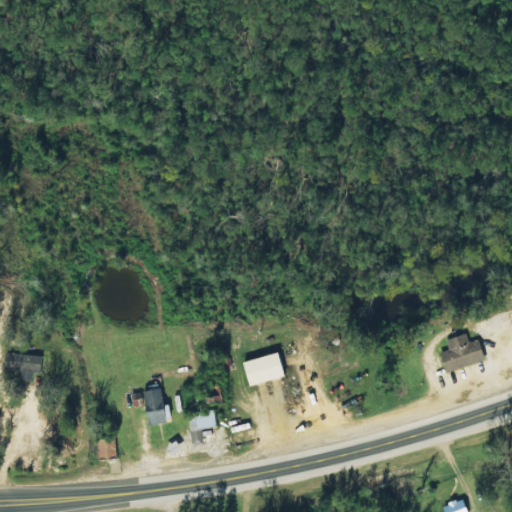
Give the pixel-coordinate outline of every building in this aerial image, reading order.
[(446,372),(486,359),(479,339),(468,342),(465,333),(445,339),(448,349),(440,352),(446,372)] [(250,385),(286,376),(279,351),(244,361),(250,385)] [(40,372),(42,355),(5,352),(3,369),(20,370),(19,379),(31,380),(32,371),(40,372)] [(166,422),(162,388),(144,390),(149,425),(166,422)] [(132,394),(133,405),(144,404),(143,392),(132,394)] [(217,425),(213,409),(188,415),(194,445),(204,443),(201,429),(217,425)] [(443,506),(445,511),(468,511),(462,497),(443,506)]
